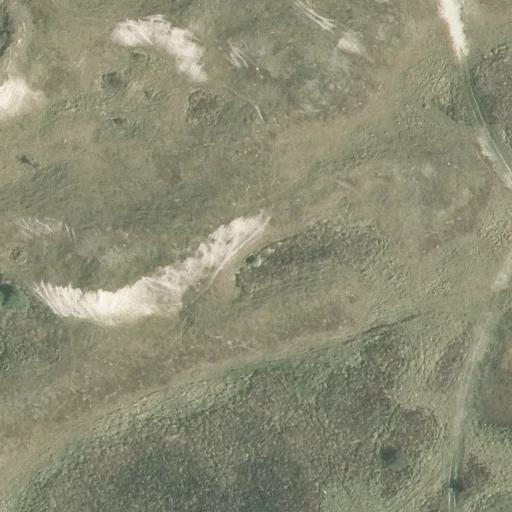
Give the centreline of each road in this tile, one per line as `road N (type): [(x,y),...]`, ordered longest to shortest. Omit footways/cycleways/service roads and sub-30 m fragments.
road 1 (track): [(511,256),(486,310),(450,445),(449,511)]
road 2 (track): [(443,0),(490,155),(511,191)]
